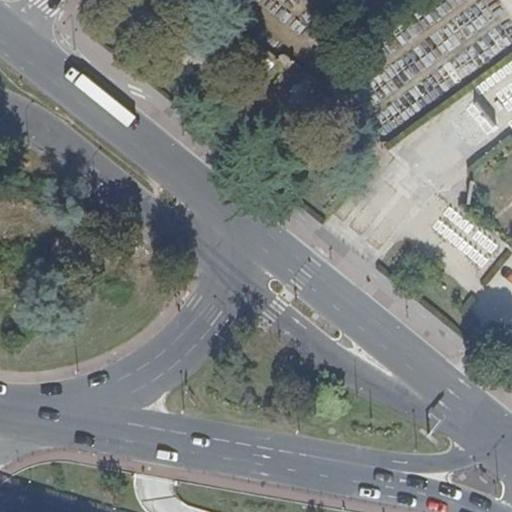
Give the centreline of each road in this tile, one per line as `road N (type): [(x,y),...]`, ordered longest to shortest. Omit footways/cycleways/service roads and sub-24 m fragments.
road 1 (secondary): [(511,451),(337,361),(233,275)]
road 2 (primary): [(263,238),(8,33)]
road 3 (primary): [(511,451),(263,238)]
road 4 (secondary): [(233,275),(0,108)]
road 5 (primary): [(46,418),(300,463)]
road 6 (secondary): [(46,418),(163,361),(233,275)]
road 7 (primary): [(300,463),(421,464),(511,452)]
road 8 (primary): [(300,463),(486,511)]
